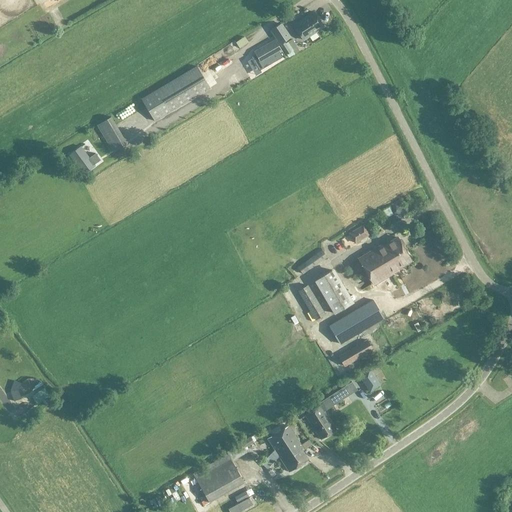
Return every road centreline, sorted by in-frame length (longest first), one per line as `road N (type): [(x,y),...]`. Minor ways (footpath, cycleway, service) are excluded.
road 1 (unclassified): [(511,295),(478,272),(334,0)]
road 2 (unclassified): [(299,511),(461,400),(511,325)]
